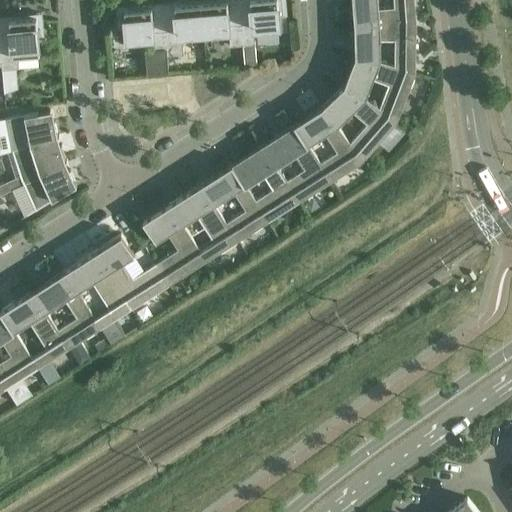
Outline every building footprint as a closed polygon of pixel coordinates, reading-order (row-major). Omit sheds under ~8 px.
[(205,39),(201,0),(197,0),(175,2),(175,5),(164,6),(168,56),(184,55),(183,41),(205,39)] [(243,46),(239,0),(238,0),(228,1),(227,0),(201,0),(205,39),(230,37),(231,47),(243,46)] [(239,0),(243,46),(256,44),(255,35),(281,33),(279,16),(287,16),(285,0),(239,0)] [(379,9),(378,0),(353,0),(356,25),(417,20),(415,0),(394,0),(395,8),(379,9)] [(168,56),(164,6),(152,7),(152,4),(118,7),(120,30),(127,29),(128,46),(154,44),(155,53),(147,54),(149,76),(169,74),(168,56)] [(0,20),(0,36),(3,66),(3,70),(19,69),(18,55),(38,54),(37,37),(44,36),(42,13),(10,16),(10,19),(0,20)] [(417,20),(356,25),(356,55),(356,56),(416,73),(417,20)] [(416,73),(356,56),(345,85),(398,122),(416,73)] [(398,122),(345,85),(322,107),(363,161),(398,122)] [(363,161),(322,107),(295,124),(309,145),(326,134),(338,152),(321,163),(332,181),(363,161)] [(13,150),(60,136),(60,135),(59,135),(56,120),(53,121),(51,110),(6,117),(13,150)] [(309,145),(295,124),(264,143),(277,165),(296,153),(306,169),(287,180),(301,201),(332,181),(321,163),(309,145)] [(60,136),(13,150),(21,176),(23,181),(68,160),(68,159),(66,160),(62,146),(59,146),(56,137),(60,136)] [(287,180),(277,165),(264,143),(233,163),(246,185),(264,173),(274,189),(256,200),(269,221),(301,201),(287,180)] [(68,161),(68,160),(23,181),(21,176),(8,182),(12,191),(25,185),(36,210),(78,185),(71,170),(68,171),(64,162),(68,161)] [(256,200),(246,185),(233,163),(201,183),(215,204),(235,192),(246,210),(226,223),(238,241),(269,221),(256,200)] [(0,196),(12,191),(8,182),(0,185),(0,196)] [(238,241),(226,223),(215,204),(201,183),(170,203),(183,224),(198,215),(216,243),(201,252),(206,261),(238,241)] [(206,261),(201,252),(183,224),(170,203),(144,220),(157,241),(168,234),(179,250),(156,264),(169,284),(206,261)] [(122,234),(96,250),(132,308),(169,284),(156,264),(134,278),(124,262),(135,255),(122,234)] [(132,308),(96,250),(64,270),(78,291),(93,282),(110,309),(95,319),(101,328),(132,308)] [(95,319),(78,291),(64,270),(33,290),(46,311),(66,299),(78,317),(58,330),(70,348),(101,328),(95,319)] [(58,330),(46,311),(33,290),(2,310),(15,331),(30,322),(48,349),(33,359),(38,368),(70,348),(58,330)] [(38,368),(33,359),(15,331),(2,310),(0,311),(0,340),(2,340),(12,356),(0,363),(0,376),(7,387),(38,368)] [(479,511),(468,498),(449,511),(479,511)]
